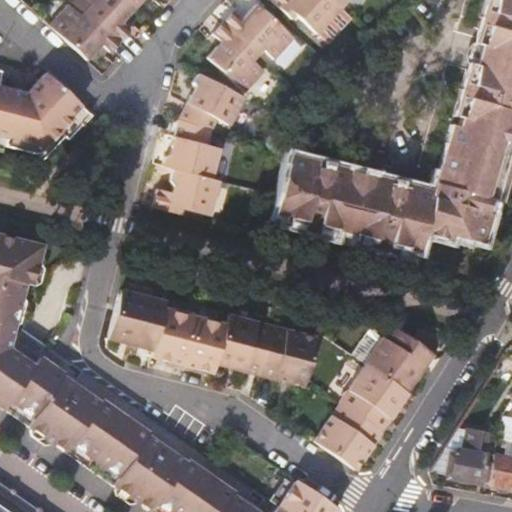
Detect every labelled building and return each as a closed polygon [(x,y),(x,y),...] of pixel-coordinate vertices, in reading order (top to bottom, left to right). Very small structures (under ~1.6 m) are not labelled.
[(130,0),(85,0),(89,3),(84,9),(121,42),(131,30),(123,22),(117,16),(122,10),(129,16),(137,7),(130,0)] [(339,6),(332,0),(268,0),(267,2),(288,21),(292,16),(312,34),(315,31),(339,6)] [(511,0),(485,0),(474,46),(469,61),(452,117),(459,119),(454,136),(446,134),(429,192),(400,186),(398,191),(386,187),(388,183),(329,168),(327,172),(314,169),(315,164),(286,157),(271,213),(282,217),(280,222),(333,237),(335,230),(354,235),(352,242),(403,255),(405,249),(416,251),(420,235),(446,241),(447,237),(477,244),(487,213),(481,211),(485,199),(497,202),(511,149),(511,0)] [(222,22),(256,54),(261,49),(272,59),(293,36),(256,2),(246,13),(251,18),(246,23),(233,11),(222,22)] [(121,42),(84,9),(80,13),(69,3),(49,26),(88,61),(98,50),(93,45),(98,40),(103,44),(111,52),(121,42)] [(339,6),(315,31),(326,41),(349,16),(339,6)] [(122,10),(117,16),(123,22),(129,16),(122,10)] [(256,54),(222,22),(211,34),(224,46),(220,50),(216,45),(206,56),(243,90),(262,69),(251,59),(256,54)] [(93,45),(98,50),(103,44),(98,40),(93,45)] [(243,97),(197,72),(192,81),(195,89),(199,91),(195,99),(191,97),(179,119),(209,131),(214,121),(227,127),(243,97)] [(0,152),(1,148),(28,155),(30,160),(34,162),(39,162),(45,157),(62,138),(65,141),(79,127),(80,127),(90,117),(43,73),(23,93),(0,87),(0,152)] [(209,131),(179,119),(174,140),(178,147),(176,152),(169,154),(165,155),(162,165),(173,168),(211,178),(219,149),(205,145),(209,131)] [(178,147),(174,140),(169,154),(176,152),(178,147)] [(290,143),(286,157),(315,164),(319,151),(305,147),(290,143)] [(211,178),(173,168),(170,182),(173,188),(171,193),(156,189),(151,208),(181,215),(182,211),(209,217),(219,180),(211,178)] [(481,211),(487,213),(492,215),(495,208),(497,202),(485,199),(481,211)] [(0,406),(0,407),(6,398),(29,413),(23,422),(13,416),(59,448),(65,438),(113,471),(106,481),(143,507),(149,498),(170,511),(287,511),(272,501),(264,511),(251,511),(237,503),(240,499),(229,491),(230,488),(227,486),(182,454),(180,457),(167,448),(165,452),(153,445),(156,440),(144,432),(146,429),(97,395),(95,397),(82,389),(79,392),(69,386),(71,382),(58,373),(61,370),(50,363),(43,358),(36,353),(30,362),(16,353),(3,345),(8,326),(19,280),(26,282),(36,243),(0,234),(0,406)] [(118,286),(105,335),(150,346),(162,302),(163,297),(118,286)] [(167,294),(165,302),(192,309),(194,300),(167,294)] [(194,300),(192,309),(217,316),(219,307),(194,300)] [(150,346),(149,352),(179,360),(192,309),(165,302),(162,302),(150,346)] [(192,309),(179,360),(210,368),(212,360),(223,317),(217,316),(192,309)] [(223,317),(212,360),(258,371),(271,320),(225,309),(223,317)] [(387,319),(378,332),(383,335),(392,322),(387,319)] [(271,320),(258,371),(303,382),(304,377),(316,332),(271,320)] [(378,332),(360,359),(362,360),(402,388),(430,348),(409,333),(392,322),(383,335),(378,332)] [(414,326),(409,333),(430,348),(440,333),(414,326)] [(402,388),(362,360),(336,399),(337,400),(377,427),(403,389),(402,388)] [(29,413),(6,398),(0,407),(13,416),(23,422),(29,413)] [(337,400),(311,438),(352,466),(378,428),(377,427),(337,400)] [(479,483),(488,432),(471,429),(463,440),(462,445),(461,450),(453,449),(451,459),(446,458),(443,472),(449,473),(448,477),(479,483)] [(113,471),(65,438),(59,448),(106,481),(113,471)] [(511,458),(492,455),(490,463),(486,462),(483,474),(488,474),(486,484),(511,488),(511,458)] [(290,475),(272,501),(287,511),(327,511),(333,504),(290,475)] [(34,511),(0,488),(0,511),(34,511)] [(170,511),(149,498),(143,507),(151,511),(170,511)]
